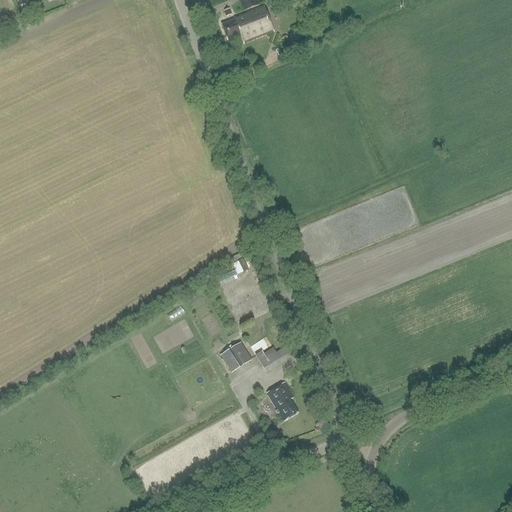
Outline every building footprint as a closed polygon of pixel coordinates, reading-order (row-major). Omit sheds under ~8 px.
[(257,0),(240,0),(244,11),(260,5),(257,0)] [(275,32),(264,6),(235,18),(236,20),(222,26),(228,41),(242,36),(245,44),(275,32)] [(216,284),(242,272),(237,261),(210,273),(216,284)] [(182,309),(168,315),(171,320),(184,314),(182,309)] [(220,356),(231,374),(252,361),(241,343),(220,356)] [(275,355),(272,350),(264,355),(263,356),(265,360),(275,355)] [(262,352),(255,356),(266,374),(271,370),(265,360),(263,356),(264,355),(262,352)] [(285,423),(299,414),(291,400),(294,398),(285,383),(267,394),(285,423)]
